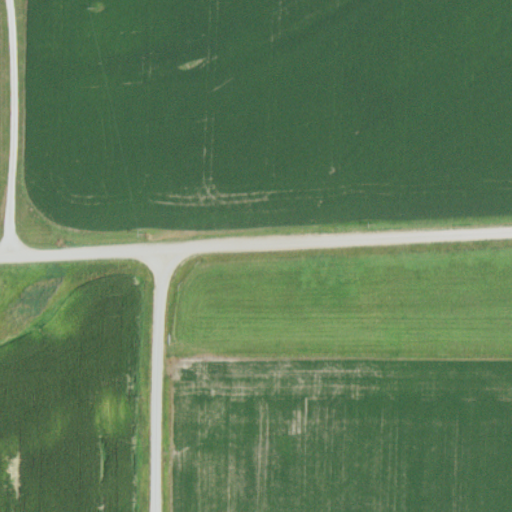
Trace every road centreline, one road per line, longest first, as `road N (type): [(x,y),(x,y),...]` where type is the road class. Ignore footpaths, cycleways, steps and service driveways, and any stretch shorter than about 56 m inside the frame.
road 1 (residential): [(511,229),(0,255)]
road 2 (residential): [(160,246),(153,511)]
